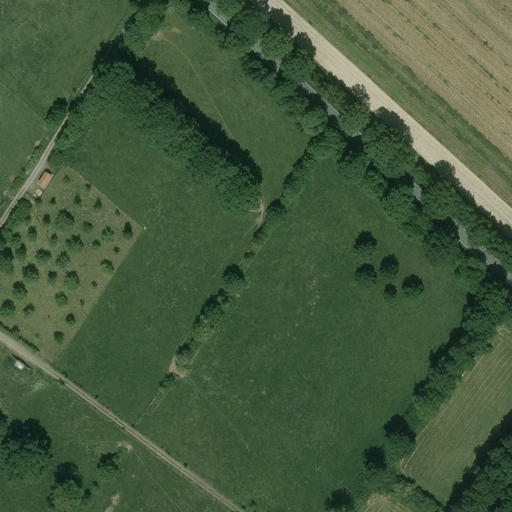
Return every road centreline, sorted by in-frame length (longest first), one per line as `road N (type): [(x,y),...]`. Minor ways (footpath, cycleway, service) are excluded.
road 1 (secondary): [(206,0),(511,282)]
road 2 (track): [(0,336),(238,511)]
road 3 (track): [(147,0),(0,226)]
